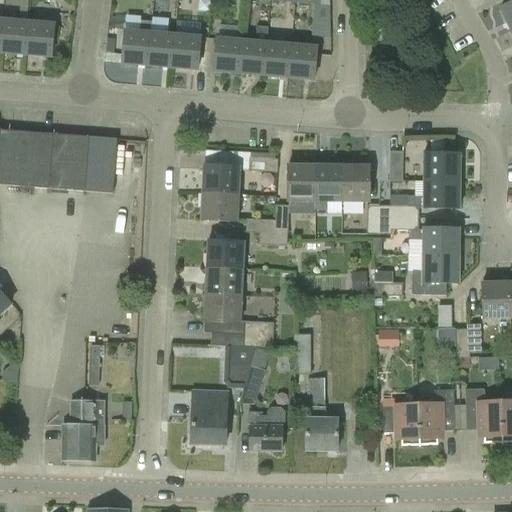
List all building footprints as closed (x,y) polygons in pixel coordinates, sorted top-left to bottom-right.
[(511,1),(498,8),(509,31),(511,30),(511,1)] [(18,16),(18,22),(3,21),(0,53),(26,56),(29,23),(29,17),(18,16)] [(140,21),(139,33),(124,32),(121,64),(148,66),(151,34),(152,22),(140,21)] [(53,25),(29,23),(26,56),(50,58),(53,25)] [(257,27),(255,43),(240,42),(237,74),(264,76),(266,44),(268,28),(257,27)] [(173,36),(151,34),(148,66),(170,68),(173,36)] [(198,38),(173,36),(170,68),(195,70),(198,38)] [(211,71),(237,74),(240,42),(214,39),(211,71)] [(264,76),(288,78),(290,46),(266,44),(264,76)] [(316,48),(290,46),(288,78),(314,80),(316,48)] [(115,140),(87,138),(0,131),(0,185),(83,193),(111,195),(115,140)] [(401,182),(401,152),(389,152),(389,182),(401,182)] [(423,154),(423,182),(459,183),(459,155),(423,154)] [(247,172),(276,173),(277,160),(248,159),(247,172)] [(202,166),(201,193),(237,195),(238,167),(202,166)] [(289,203),(289,206),(289,215),(315,215),(315,211),(314,167),(287,167),(287,203),(289,203)] [(327,203),(342,203),(342,167),(314,167),(315,211),(327,211),(327,203)] [(368,167),(342,167),(342,203),(368,203),(368,167)] [(459,210),(459,183),(423,182),(423,197),(390,197),(389,207),(392,207),(392,219),(419,219),(419,209),(459,210)] [(236,222),(237,195),(201,193),(200,220),(236,222)] [(276,205),(275,221),(274,235),(288,235),(289,215),(289,206),(276,205)] [(367,235),(379,235),(379,207),(367,207),(367,235)] [(392,207),(389,207),(379,207),(379,235),(392,235),(392,231),(392,219),(392,207)] [(422,229),(422,230),(419,230),(419,219),(392,219),(392,231),(411,231),(411,241),(422,241),(422,257),(459,257),(459,229),(422,229)] [(246,233),(259,234),(274,235),(275,221),(246,220),(246,233)] [(288,235),(274,235),(259,234),(259,245),(287,246),(288,235)] [(207,240),(206,268),(242,270),(243,242),(207,240)] [(446,296),(446,284),(459,284),(459,257),(422,257),(422,272),(412,272),(412,296),(446,296)] [(241,296),(242,270),(206,268),(204,294),(241,296)] [(483,320),(510,320),(509,283),(482,284),(483,320)] [(403,284),(374,284),(373,297),(403,298),(403,284)] [(0,314),(10,306),(0,294),(0,314)] [(239,322),(241,296),(204,294),(203,322),(204,322),(203,334),(211,334),(241,335),(242,323),(239,322)] [(450,326),(449,318),(451,318),(450,305),(439,305),(440,326),(450,326)] [(273,324),(242,323),(241,335),(241,348),(269,349),(272,349),(273,324)] [(467,325),(467,330),(468,330),(469,354),(481,353),(480,325),(467,325)] [(470,359),(469,354),(468,330),(467,330),(456,330),(456,359),(470,359)] [(294,374),(310,374),(310,335),(294,335),(294,374)] [(89,387),(99,387),(100,346),(90,346),(89,387)] [(263,371),(269,349),(241,348),(225,347),(224,366),(238,367),(237,384),(236,385),(236,388),(238,391),(243,390),(249,367),(263,371)] [(265,371),(263,371),(249,367),(243,390),(238,405),(254,405),(265,371)] [(307,380),(307,420),(305,420),(305,451),(336,451),(336,420),(325,420),(325,379),(307,380)] [(464,391),(465,406),(465,431),(478,431),(478,438),(483,438),(484,444),(502,443),(500,403),(487,403),(483,390),(464,391)] [(431,405),(418,405),(419,446),(437,445),(437,439),(442,439),(442,432),(454,432),(453,391),(433,392),(431,405)] [(193,392),(192,392),(190,445),(225,446),(227,393),(193,392)] [(70,401),(69,427),(63,427),(62,461),(95,461),(95,447),(105,447),(105,402),(70,401)] [(511,402),(500,403),(502,443),(511,443),(511,402)] [(123,403),(122,421),(131,421),(132,403),(123,403)] [(401,446),(419,446),(418,405),(394,406),(394,408),(382,409),(382,434),(395,433),(395,441),(400,440),(401,446)] [(249,416),(249,427),(249,451),(281,451),(281,427),(285,423),(285,413),(281,408),(272,408),(267,412),(267,416),(249,416)]
